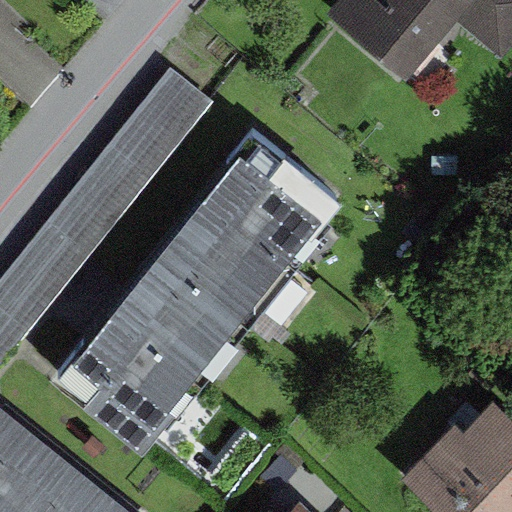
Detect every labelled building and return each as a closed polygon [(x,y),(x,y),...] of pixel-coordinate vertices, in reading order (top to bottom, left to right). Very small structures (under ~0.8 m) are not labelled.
[(511,0),(350,0),(345,7),(426,75),(474,18),(511,49),(511,0)] [(183,66),(0,291),(0,379),(226,101),(183,66)] [(288,170),(262,149),(79,374),(162,442),(363,195),(306,149),(288,170)] [(158,511),(12,395),(0,409),(0,511),(158,511)] [(476,417),(420,474),(460,511),(511,511),(511,398),(511,397),(484,425),(476,417)] [(334,511),(317,496),(302,511),(334,511)]
